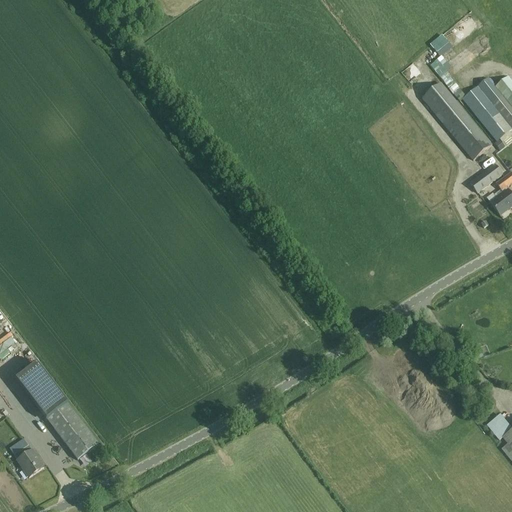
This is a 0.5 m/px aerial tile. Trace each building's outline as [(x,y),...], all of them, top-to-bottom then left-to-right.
[(420,51),(429,63),(438,57),(434,52),(448,42),(443,35),(420,51)] [(410,81),(420,71),(411,63),(402,73),(410,81)] [(511,81),(508,77),(495,87),(495,88),(511,109),(511,81)] [(511,109),(495,88),(495,87),(489,80),(463,99),(497,143),(499,141),(511,131),(511,109)] [(421,100),(473,162),(492,145),(441,84),(421,100)] [(505,148),(499,141),(497,143),(495,145),(500,152),(505,148)] [(478,195),(503,176),(495,165),(470,184),(478,195)] [(469,173),(472,178),(483,171),(481,166),(469,173)] [(496,199),(490,204),(500,217),(511,208),(511,196),(508,190),(506,189),(510,186),(511,188),(511,186),(511,175),(511,173),(496,184),(500,191),(494,195),(496,199)] [(0,344),(6,342),(11,355),(19,352),(17,345),(11,348),(6,336),(0,338),(0,344)] [(66,403),(37,365),(16,381),(45,419),(66,403)] [(45,419),(66,445),(58,451),(70,467),(78,461),(98,445),(66,403),(45,419)] [(511,424),(509,427),(499,413),(485,424),(498,441),(502,438),(507,444),(501,448),(511,461),(511,424)] [(262,438),(267,434),(262,426),(257,430),(262,438)] [(9,449),(14,455),(19,450),(14,444),(9,449)] [(29,479),(44,469),(32,451),(32,452),(28,447),(14,457),(17,461),(17,462),(29,479)]
